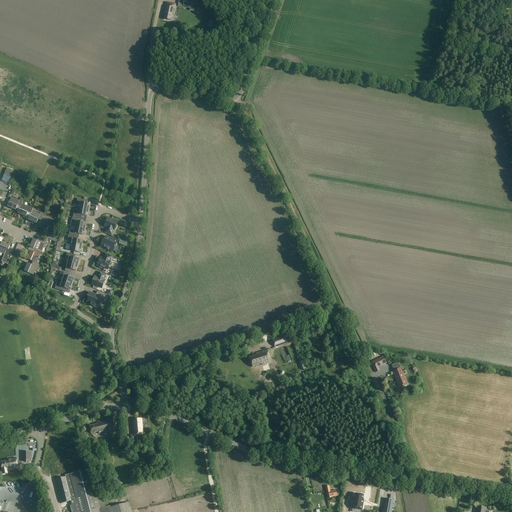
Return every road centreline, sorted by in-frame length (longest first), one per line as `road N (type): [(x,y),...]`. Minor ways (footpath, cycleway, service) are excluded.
road 1 (unclassified): [(141,223),(151,91),(164,85),(237,97),(273,0)]
road 2 (tertiary): [(418,481),(259,454),(185,420),(123,406)]
road 3 (track): [(511,105),(252,59)]
road 4 (track): [(237,97),(341,310)]
road 5 (track): [(341,310),(123,383)]
road 6 (residential): [(141,223),(99,207),(74,310)]
road 7 (tertiary): [(0,438),(123,406)]
